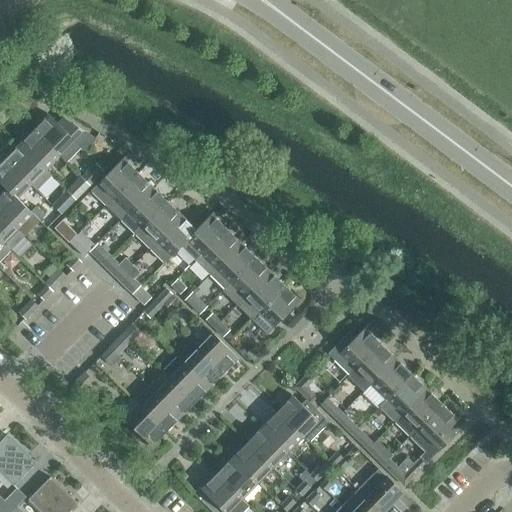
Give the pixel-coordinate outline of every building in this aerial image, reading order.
[(48,115),(33,130),(59,155),(66,162),(81,147),(86,151),(96,139),(66,115),(57,124),(48,115)] [(19,144),(45,170),(59,155),(33,130),(19,144)] [(19,144),(5,159),(31,184),(36,190),(51,175),(45,170),(19,144)] [(138,173),(132,167),(122,158),(89,192),(104,207),(138,173)] [(16,199),(17,198),(31,184),(5,159),(0,163),(0,183),(6,189),(16,199)] [(89,185),(98,176),(92,171),(84,179),(89,185)] [(152,187),(138,173),(104,207),(119,221),(152,187)] [(75,199),(89,185),(84,179),(69,193),(75,199)] [(167,201),(152,187),(119,221),(134,235),(167,201)] [(40,221),(17,198),(16,199),(6,189),(0,195),(0,211),(25,236),(40,221)] [(66,208),(75,199),(69,193),(60,203),(66,208)] [(181,216),(167,201),(134,235),(148,249),(181,216)] [(36,206),(30,211),(40,221),(45,215),(36,206)] [(0,211),(0,239),(10,250),(25,236),(0,211)] [(179,247),(180,247),(194,261),(226,229),(211,214),(195,229),(196,230),(179,247)] [(163,264),(180,247),(179,247),(196,230),(195,229),(181,216),(148,249),(163,264)] [(63,237),(68,231),(60,222),(54,228),(63,237)] [(240,243),(226,229),(194,261),(208,275),(240,243)] [(77,251),(83,246),(75,237),(69,243),(77,251)] [(0,239),(0,260),(10,250),(0,239)] [(255,257),(240,243),(208,275),(223,290),(223,289),(255,257)] [(104,266),(111,258),(97,244),(89,251),(104,266)] [(72,271),(80,262),(74,256),(66,266),(72,271)] [(255,257),(223,289),(238,304),(270,271),(255,257)] [(111,258),(104,266),(111,273),(119,265),(111,258)] [(125,258),(119,265),(111,273),(118,280),(133,265),(125,258)] [(126,287),(133,279),(140,273),(133,265),(118,280),(126,287)] [(57,286),(66,277),(60,271),(51,281),(57,286)] [(284,286),(270,271),(238,304),(253,318),(284,286)] [(133,294),(141,286),(133,279),(126,287),(133,294)] [(180,294),(185,288),(176,280),(171,286),(180,294)] [(43,301),(52,292),(46,286),(37,295),(43,301)] [(299,300),(284,286),(253,318),(268,333),(299,300)] [(158,309),(172,295),(166,289),(152,303),(158,309)] [(199,314),(205,308),(191,294),(185,299),(199,314)] [(25,319),(38,306),(32,300),(20,313),(25,319)] [(149,318),(158,309),(152,303),(143,312),(149,318)] [(214,328),(220,322),(211,314),(206,320),(214,328)] [(223,337),(228,331),(220,322),(214,328),(223,337)] [(129,338),(137,330),(131,324),(123,332),(129,338)] [(379,343),(373,337),(364,328),(355,336),(350,331),(327,353),(349,375),(354,369),(379,343)] [(117,355),(131,341),(128,339),(129,338),(123,332),(109,347),(117,355)] [(212,332),(197,348),(223,373),(238,358),(212,332)] [(379,343),(354,369),(349,375),(347,376),(362,391),(369,384),(395,359),(379,343)] [(117,355),(109,347),(100,356),(106,362),(115,353),(117,355)] [(197,348),(183,362),(208,387),(223,373),(197,348)] [(177,357),(163,371),(194,402),(208,387),(183,362),(177,357)] [(395,359),(369,384),(384,400),(410,375),(395,359)] [(180,416),(194,402),(163,371),(148,386),(180,416)] [(82,390),(92,380),(85,372),(75,382),(82,390)] [(410,375),(384,400),(379,406),(394,421),(425,390),(410,375)] [(308,401),(314,395),(305,387),(310,382),(304,376),(294,387),(308,401)] [(134,400),(140,406),(166,431),(180,416),(148,386),(134,400)] [(425,390),(394,421),(409,436),(440,405),(425,390)] [(329,421),(306,399),(301,404),(292,395),(277,411),(303,436),(308,442),(329,421)] [(335,418),(341,413),(326,398),(320,404),(335,418)] [(425,464),(455,434),(449,429),(456,421),(440,405),(409,436),(425,453),(420,458),(425,464)] [(140,406),(125,421),(151,446),(166,431),(140,406)] [(262,427),(288,452),(303,436),(277,411),(262,427)] [(350,433),(356,428),(341,413),(335,418),(350,433)] [(247,443),(272,468),(288,452),(262,427),(247,443)] [(366,449),(372,443),(356,428),(350,433),(366,449)] [(0,472),(13,486),(36,463),(7,435),(0,441),(0,472)] [(247,443),(231,458),(257,483),(272,468),(247,443)] [(381,464),(387,458),(372,443),(366,449),(381,464)] [(333,467),(341,458),(336,452),(327,461),(333,467)] [(216,474),(242,499),(257,483),(231,458),(216,474)] [(339,472),(347,464),(341,458),(333,467),(339,472)] [(404,475),(398,469),(387,458),(381,464),(404,486),(414,476),(408,470),(404,475)] [(328,472),(333,467),(327,461),(322,466),(328,472)] [(315,481),(324,472),(318,467),(310,475),(315,481)] [(390,491),(395,486),(378,469),(357,491),(364,498),(364,497),(378,511),(399,511),(405,507),(390,491)] [(242,511),(249,506),(242,499),(216,474),(201,490),(223,511),(242,511)] [(325,490),(334,482),(328,476),(320,485),(325,490)] [(71,511),(79,505),(50,477),(27,500),(39,511),(71,511)] [(301,496),(309,487),(304,481),(295,490),(301,496)] [(0,511),(9,511),(25,497),(16,488),(0,504),(0,511)] [(311,505),(319,497),(314,491),(305,500),(311,505)] [(286,511),(294,503),(288,497),(280,506),(286,511)] [(378,511),(364,497),(364,498),(349,511),(378,511)]
